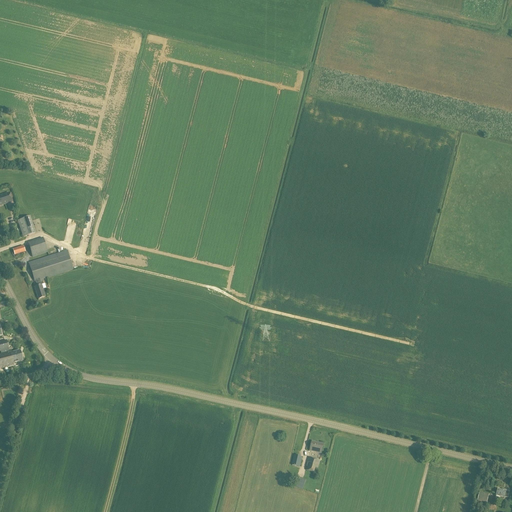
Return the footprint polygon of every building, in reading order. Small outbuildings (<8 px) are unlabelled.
[(0,205),(12,202),(9,193),(0,196),(0,205)] [(23,238),(35,233),(30,216),(17,221),(23,238)] [(30,257),(45,252),(42,242),(27,248),(30,257)] [(14,255),(25,252),(23,246),(13,250),(14,255)] [(41,285),(39,280),(72,270),(66,251),(28,263),(34,282),(35,282),(37,287),(34,288),(38,299),(45,297),(41,285)] [(6,357),(9,367),(12,366),(12,364),(21,362),(19,351),(9,354),(8,350),(4,350),(5,351),(5,354),(3,354),(4,358),(6,357)] [(0,369),(9,367),(6,357),(4,358),(3,354),(0,355),(0,369)] [(320,445),(317,444),(317,443),(312,442),(309,451),(321,454),(323,445),(320,444),(320,445)] [(300,467),(302,458),(294,456),(291,465),(300,467)] [(316,474),(320,461),(308,458),(307,463),(308,463),(305,470),(316,474)] [(299,478),(296,477),(294,482),(298,483),(296,487),(303,489),(306,480),(299,477),(299,478)] [(505,491),(497,489),(496,495),(495,499),(499,500),(500,496),(504,497),(504,496),(508,497),(510,491),(505,490),(505,491)] [(487,503),(489,494),(479,492),(477,501),(487,503)]
